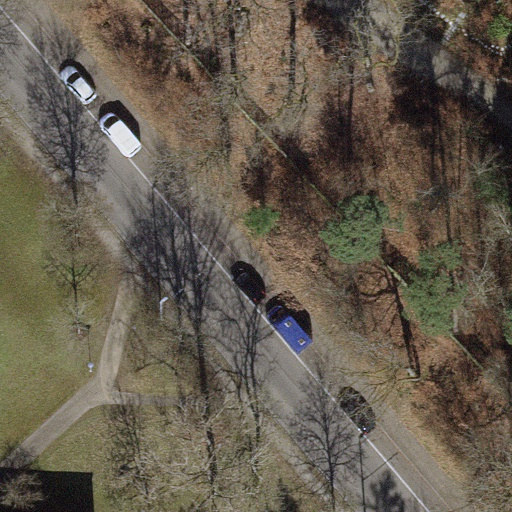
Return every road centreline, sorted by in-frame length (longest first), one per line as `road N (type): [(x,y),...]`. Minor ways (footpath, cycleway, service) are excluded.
road 1 (tertiary): [(0,22),(417,511)]
road 2 (track): [(366,0),(511,104)]
